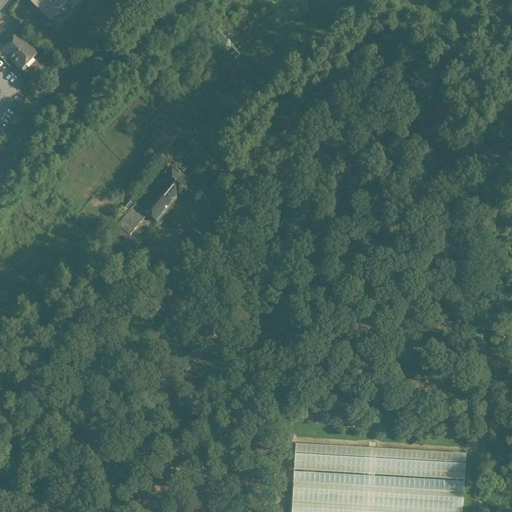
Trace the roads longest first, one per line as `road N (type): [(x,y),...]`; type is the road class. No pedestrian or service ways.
road 1 (track): [(497,166),(480,511)]
road 2 (track): [(275,270),(80,511)]
road 3 (track): [(184,117),(276,239),(275,270)]
